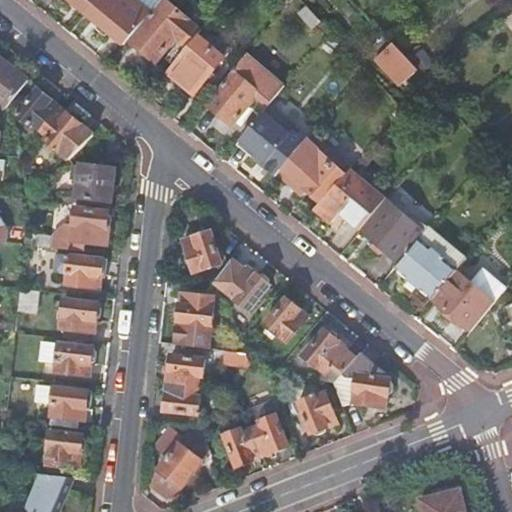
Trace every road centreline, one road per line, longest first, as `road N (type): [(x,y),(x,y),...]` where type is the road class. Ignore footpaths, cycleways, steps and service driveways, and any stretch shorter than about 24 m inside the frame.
road 1 (residential): [(169,153),(459,382),(474,409)]
road 2 (residential): [(169,153),(156,192),(122,511)]
road 3 (residential): [(474,409),(235,511)]
road 4 (residential): [(0,16),(169,153)]
